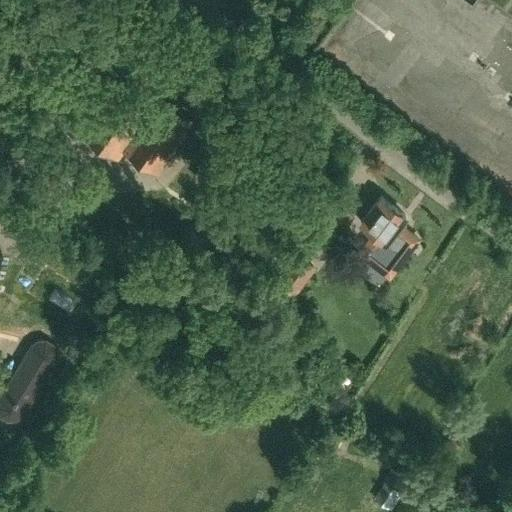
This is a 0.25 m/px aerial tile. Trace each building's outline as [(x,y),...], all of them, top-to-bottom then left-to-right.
[(504,78),(481,60),(511,19),(486,0),(482,0),(470,16),(459,14),(435,25),(427,74),(426,75),(424,90),(409,87),(408,94),(423,96),(421,110),(412,109),(414,97),(399,104),(482,167),(506,185),(511,182),(511,92),(503,85),(504,78)] [(157,172),(194,120),(159,96),(150,109),(115,85),(81,134),(116,158),(123,149),(157,172)] [(422,237),(401,221),(406,215),(381,196),(361,222),(371,229),(364,239),(368,243),(360,253),(372,262),(371,264),(390,279),(422,237)] [(354,229),(358,209),(333,205),(329,224),(354,229)] [(295,295),(317,266),(296,250),(274,279),(295,295)] [(24,412),(56,360),(58,351),(54,342),(46,337),(37,338),(30,344),(0,392),(0,416),(7,420),(17,419),(24,412)]
